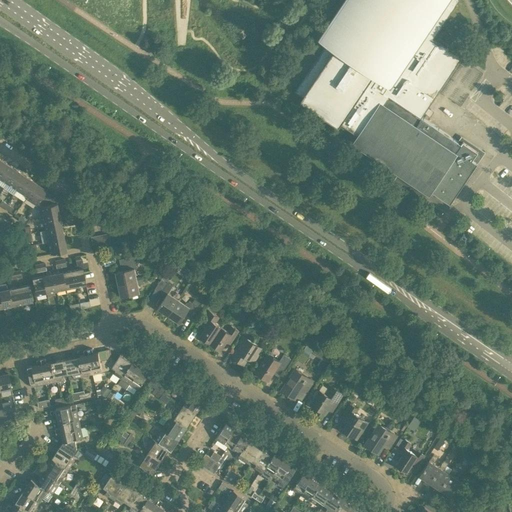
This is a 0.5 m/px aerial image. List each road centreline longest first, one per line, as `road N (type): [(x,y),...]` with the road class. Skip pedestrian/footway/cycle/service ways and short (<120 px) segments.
road 1 (primary): [(511,368),(3,7)]
road 2 (residential): [(229,384),(388,491)]
road 3 (residential): [(108,326),(140,325),(229,384)]
road 4 (residential): [(0,148),(76,197),(82,231)]
